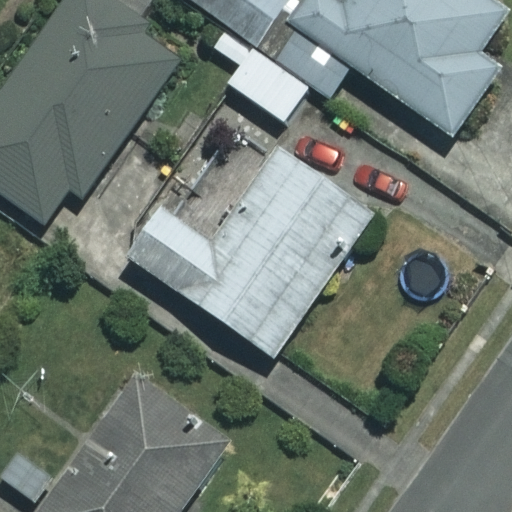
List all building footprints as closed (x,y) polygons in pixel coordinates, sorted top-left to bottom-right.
[(63,0),(0,89),(0,193),(41,222),(64,189),(84,203),(186,61),(100,0),(63,0)] [(296,125),(319,91),(332,99),(352,69),(453,137),(500,67),(480,54),(509,11),(492,0),(345,0),(342,4),(336,0),(303,0),(301,4),(295,0),(193,0),(222,19),(206,42),(242,67),(232,82),(296,125)] [(372,213),(282,150),(214,247),(160,209),(126,256),(271,358),(372,213)] [(380,314),(337,285),(306,333),(350,361),(380,314)] [(7,483),(42,508),(39,511),(178,511),(225,446),(131,381),(71,466),(36,442),(7,483)]
